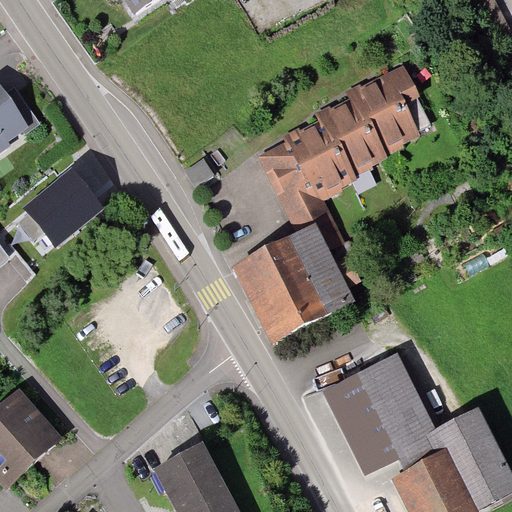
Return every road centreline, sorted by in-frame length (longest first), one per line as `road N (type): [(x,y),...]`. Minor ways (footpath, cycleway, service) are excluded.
road 1 (tertiary): [(17,0),(242,346)]
road 2 (residential): [(42,511),(242,346)]
road 3 (tertiary): [(242,346),(330,511)]
